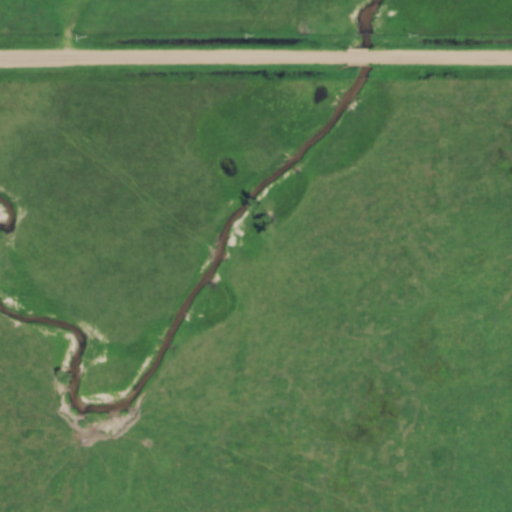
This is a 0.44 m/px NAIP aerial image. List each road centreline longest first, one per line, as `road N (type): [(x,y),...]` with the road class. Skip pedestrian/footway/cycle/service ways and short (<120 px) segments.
road 1 (residential): [(0,59),(346,58)]
road 2 (residential): [(367,57),(511,57)]
